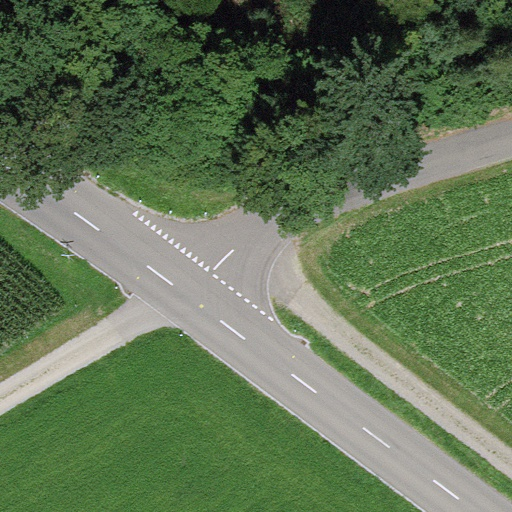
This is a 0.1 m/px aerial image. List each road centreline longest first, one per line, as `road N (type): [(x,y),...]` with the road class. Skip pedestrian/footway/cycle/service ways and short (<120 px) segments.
road 1 (tertiary): [(475,511),(183,291)]
road 2 (unclassified): [(511,141),(358,186),(237,248),(183,291)]
road 3 (track): [(511,459),(237,248)]
road 4 (tertiary): [(183,291),(0,164)]
road 5 (track): [(183,291),(0,401)]
